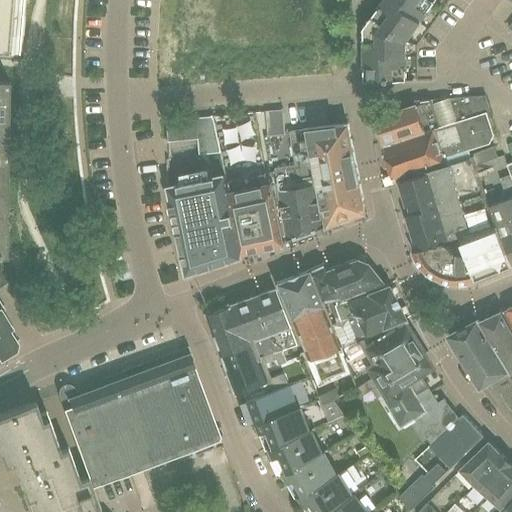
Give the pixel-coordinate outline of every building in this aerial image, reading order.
[(0,0),(0,50),(12,51),(15,0),(0,0)] [(332,73),(332,0),(261,0),(261,3),(280,3),(280,73),(332,73)] [(0,257),(1,257),(1,256),(8,256),(8,222),(7,222),(7,212),(8,212),(9,80),(0,80),(0,257)] [(383,145),(487,111),(491,110),(486,94),(484,94),(415,100),(415,105),(376,117),(383,145)] [(286,134),(285,131),(284,109),(268,111),(269,136),(286,134)] [(495,135),(487,111),(383,145),(396,181),(445,162),(443,158),(490,144),(495,135)] [(220,151),(212,117),(197,118),(200,153),(220,151)] [(367,213),(349,124),(348,124),(309,129),(328,227),(367,213)] [(328,227),(309,129),(302,130),(290,132),(296,164),(276,168),(278,184),(288,241),(328,227)] [(484,189),(477,165),(498,157),(494,146),(474,153),(474,155),(450,163),(450,164),(426,172),(427,173),(400,181),(401,187),(406,185),(414,211),(484,189)] [(511,163),(508,165),(511,174),(511,176),(511,197),(508,199),(491,205),(498,224),(511,262),(511,163)] [(286,243),(273,183),(269,183),(266,173),(228,181),(243,252),(286,243)] [(243,252),(228,181),(227,174),(168,188),(171,210),(187,275),(189,277),(243,257),(242,252),(243,252)] [(511,197),(511,176),(511,174),(500,179),(508,199),(511,197)] [(498,224),(491,205),(490,206),(484,189),(414,211),(409,213),(418,241),(413,243),(415,250),(462,235),(498,224)] [(511,265),(511,262),(498,224),(462,235),(466,247),(476,280),(511,265)] [(476,280),(466,247),(448,240),(415,251),(417,257),(423,266),(427,270),(435,276),(443,279),(453,282),(458,283),(470,282),(476,280)] [(382,281),(367,263),(356,258),(327,269),(339,298),(340,298),(382,281)] [(338,348),(320,301),(339,298),(327,269),(325,263),(301,273),(277,282),(279,288),(318,383),(331,377),(346,370),(340,353),(338,348)] [(0,356),(14,348),(15,342),(7,328),(10,326),(0,309),(0,308),(3,307),(0,302),(0,286),(7,283),(0,271),(0,356)] [(406,319),(388,284),(385,285),(335,305),(341,321),(334,324),(342,345),(357,339),(356,338),(383,327),(384,327),(402,320),(406,319)] [(274,354),(283,351),(296,346),(275,289),(253,297),(266,334),(274,354)] [(276,359),(274,354),(266,334),(253,297),(206,314),(221,354),(241,346),(246,362),(258,357),(261,365),(276,359)] [(511,306),(502,311),(511,328),(511,306)] [(511,328),(502,311),(501,311),(479,322),(478,320),(449,335),(481,387),(485,384),(511,416),(511,328)] [(369,367),(374,375),(420,347),(413,336),(413,333),(409,326),(406,326),(402,320),(384,327),(383,327),(356,338),(357,339),(342,345),(341,345),(345,356),(343,356),(352,378),(369,367)] [(241,346),(221,354),(235,393),(242,391),(245,400),(267,392),(257,366),(261,365),(258,357),(246,362),(241,346)] [(420,347),(374,375),(384,393),(381,395),(400,425),(414,416),(423,411),(412,394),(426,385),(419,373),(431,365),(426,357),(423,353),(420,347)] [(257,422),(297,407),(296,406),(288,384),(267,392),(245,400),(254,423),(254,424),(258,422),(257,422)] [(329,390),(318,395),(321,403),(322,404),(333,399),(329,390)] [(38,410),(34,401),(0,414),(0,428),(2,435),(10,454),(24,492),(25,492),(32,489),(40,511),(85,511),(83,507),(94,503),(87,486),(84,477),(73,481),(66,461),(59,464),(38,410)] [(308,430),(308,429),(299,405),(296,406),(297,407),(257,422),(258,422),(262,432),(267,430),(273,445),(273,446),(308,430)] [(464,413),(432,444),(430,446),(451,468),(485,435),(464,413)] [(287,470),(321,452),(320,451),(310,428),(308,429),(308,430),(273,446),(273,445),(270,446),(275,457),(281,455),(286,470),(287,470)] [(476,484),(502,453),(490,441),(461,469),(476,484)] [(335,474),(334,472),(322,450),(320,451),(321,452),(287,470),(286,470),(284,471),(290,482),(295,479),(302,492),(303,494),(335,474)] [(511,469),(511,462),(502,453),(476,484),(489,496),(511,469)] [(409,510),(434,488),(432,485),(434,484),(446,472),(438,464),(424,477),(422,475),(400,496),(409,510)] [(511,495),(511,469),(489,496),(502,506),(511,495)] [(325,511),(350,494),(350,493),(336,471),(334,472),(335,474),(303,494),(302,492),(299,494),(306,505),(310,502),(317,511),(325,511)] [(366,511),(367,511),(352,491),(350,493),(350,494),(325,511),(366,511)] [(437,511),(428,502),(427,501),(415,511),(437,511)] [(511,511),(511,501),(502,511),(511,511)] [(463,511),(464,511),(455,503),(447,511),(463,511)]
